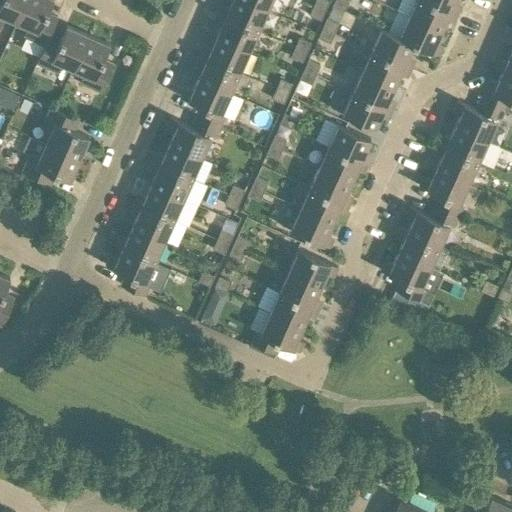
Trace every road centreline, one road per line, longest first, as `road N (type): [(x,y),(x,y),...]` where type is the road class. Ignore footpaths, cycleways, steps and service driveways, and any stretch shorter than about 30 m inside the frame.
road 1 (residential): [(64,274),(298,370),(312,361),(354,281),(359,223),(406,109),(478,58),(507,0)]
road 2 (residential): [(64,274),(169,41)]
